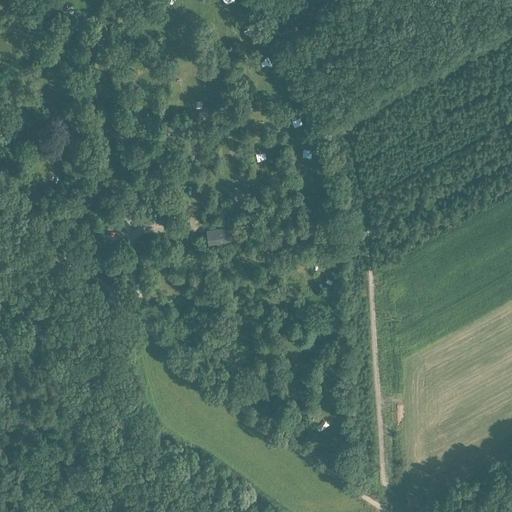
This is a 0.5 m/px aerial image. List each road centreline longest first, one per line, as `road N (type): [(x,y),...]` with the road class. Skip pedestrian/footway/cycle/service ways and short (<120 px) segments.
road 1 (track): [(125,309),(386,511)]
road 2 (track): [(143,320),(132,238),(167,226),(204,230)]
road 3 (track): [(132,238),(124,207),(174,108)]
